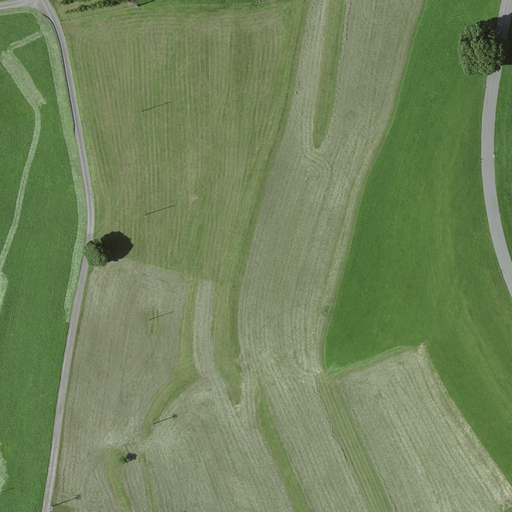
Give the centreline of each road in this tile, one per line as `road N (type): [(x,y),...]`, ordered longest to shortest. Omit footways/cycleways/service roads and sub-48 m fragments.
road 1 (unclassified): [(40,0),(62,42),(91,206),(46,511)]
road 2 (tertiary): [(508,0),(489,106),(488,174),(511,281)]
